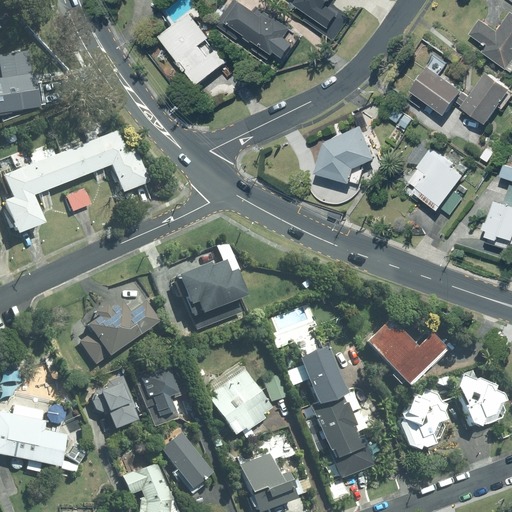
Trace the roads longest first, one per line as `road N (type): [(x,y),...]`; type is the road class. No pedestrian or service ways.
road 1 (secondary): [(219,184),(323,240),(511,305)]
road 2 (residential): [(190,159),(340,86),(411,0)]
road 3 (residential): [(0,301),(184,215),(219,184)]
road 4 (secondary): [(78,0),(117,71),(190,159)]
road 5 (residential): [(390,511),(511,469)]
